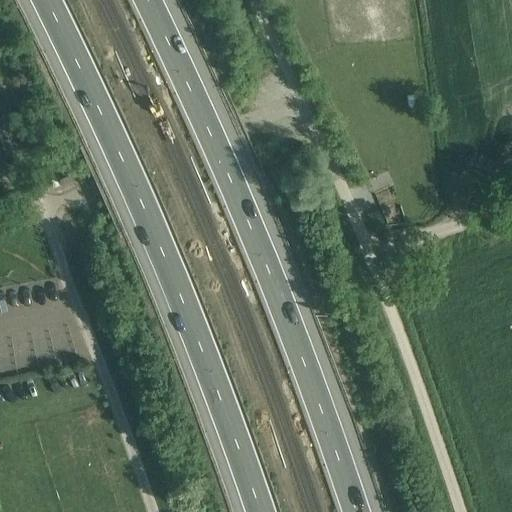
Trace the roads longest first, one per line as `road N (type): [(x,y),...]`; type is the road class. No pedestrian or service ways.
road 1 (motorway): [(45,0),(180,295),(259,511)]
road 2 (motorway): [(355,511),(263,261),(147,0)]
road 3 (unclassified): [(457,511),(372,265),(253,0)]
road 4 (unclassified): [(42,213),(154,511)]
road 5 (track): [(372,265),(511,205)]
